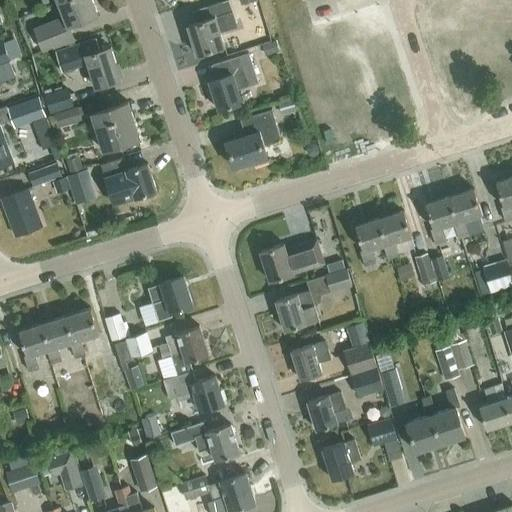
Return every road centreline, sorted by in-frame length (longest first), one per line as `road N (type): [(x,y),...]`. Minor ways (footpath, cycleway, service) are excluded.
road 1 (residential): [(209,222),(511,128)]
road 2 (residential): [(301,511),(209,222)]
road 3 (residential): [(209,222),(136,0)]
road 4 (residential): [(0,288),(209,222)]
road 5 (residential): [(377,511),(511,470)]
